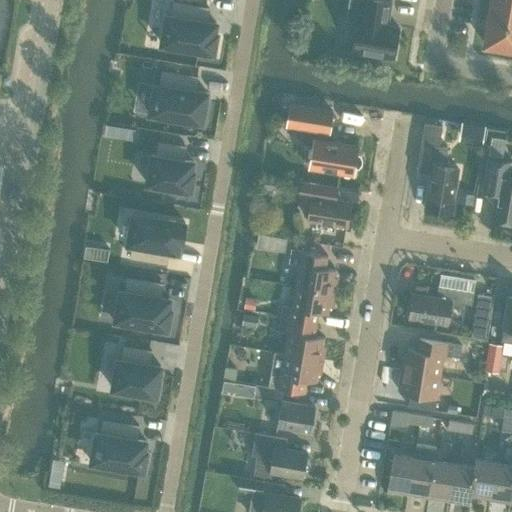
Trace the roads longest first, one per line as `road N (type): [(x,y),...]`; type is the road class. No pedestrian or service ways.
road 1 (residential): [(161,511),(248,0)]
road 2 (unknown): [(142,0),(60,476)]
road 3 (tertiary): [(0,302),(51,0)]
road 4 (residential): [(344,511),(392,234)]
road 5 (residential): [(443,0),(432,64),(511,77)]
road 6 (residential): [(511,255),(392,234)]
